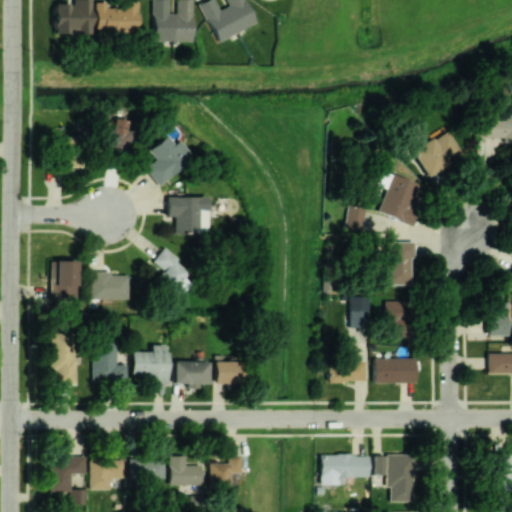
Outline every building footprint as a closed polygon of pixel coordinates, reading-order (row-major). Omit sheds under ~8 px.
[(51,33),(67,32),(89,31),(88,0),(66,0),(67,3),(50,3),(51,33)] [(189,41),(189,0),(173,0),(174,13),(166,13),(166,0),(150,0),(150,40),(189,41)] [(253,23),(242,0),(222,0),(225,5),(217,9),(211,0),(201,0),(196,3),(214,41),(253,23)] [(136,32),(136,1),(116,1),(116,8),(103,8),(103,4),(92,3),(92,31),(136,32)] [(511,112),(480,114),(480,137),(511,136),(511,112)] [(124,118),(110,118),(110,126),(96,126),(95,150),(128,152),(129,130),(124,130),(124,118)] [(407,150),(423,176),(460,154),(445,128),(407,150)] [(55,166),(74,167),(75,134),(57,133),(55,166)] [(145,149),(152,159),(141,168),(155,185),(190,157),(176,139),(170,143),(163,135),(145,149)] [(376,213),(409,223),(421,184),(388,174),(376,213)] [(163,216),(170,216),(171,232),(204,232),(203,196),(163,196),(163,216)] [(360,229),(364,208),(345,204),(342,226),(360,229)] [(383,284),(409,284),(410,241),(384,241),(383,284)] [(188,281),(184,278),(190,271),(159,249),(149,263),(159,270),(153,278),(178,296),(188,281)] [(74,259),(54,260),(55,298),(76,297),(74,259)] [(87,298),(125,299),(126,272),(88,272),(87,298)] [(365,295),(346,295),(345,327),(365,328),(365,295)] [(404,301),(382,300),(381,322),(391,322),(391,337),(403,337),(404,301)] [(505,335),(506,302),(485,301),(484,334),(505,335)] [(47,370),(53,370),(53,382),(74,383),(74,357),(69,357),(69,333),(47,333),(47,370)] [(124,382),(124,364),(113,364),(113,343),(89,342),(89,381),(124,382)] [(149,351),(129,350),(129,374),(150,375),(150,383),(164,383),(165,344),(149,344),(149,351)] [(484,372),(511,372),(511,351),(484,352),(484,372)] [(363,380),(362,360),(354,360),(354,352),(324,352),(324,381),(363,380)] [(413,382),(413,357),(370,357),(370,383),(413,382)] [(210,360),(210,382),(239,381),(239,359),(210,360)] [(170,382),(184,383),(184,387),(195,388),(196,383),(205,383),(205,361),(171,360),(170,382)] [(386,501),(409,501),(410,454),(383,453),(382,486),(386,486),(386,501)] [(507,491),(507,453),(487,453),(487,491),(507,491)] [(316,454),(316,476),(333,476),(333,484),(341,483),(341,477),(365,476),(365,454),(316,454)] [(46,490),(67,491),(67,473),(82,473),(82,455),(64,455),(64,462),(46,462),(46,490)] [(166,485),(198,484),(198,464),(180,464),(180,455),(166,455),(166,485)] [(237,472),(237,455),(224,455),(225,462),(206,462),(207,491),(235,490),(235,480),(228,480),(228,472),(237,472)] [(369,475),(381,475),(380,455),(369,455),(369,475)] [(85,488),(107,489),(107,479),(120,479),(120,459),(86,458),(85,488)] [(67,504),(82,503),(82,490),(66,490),(67,504)]
